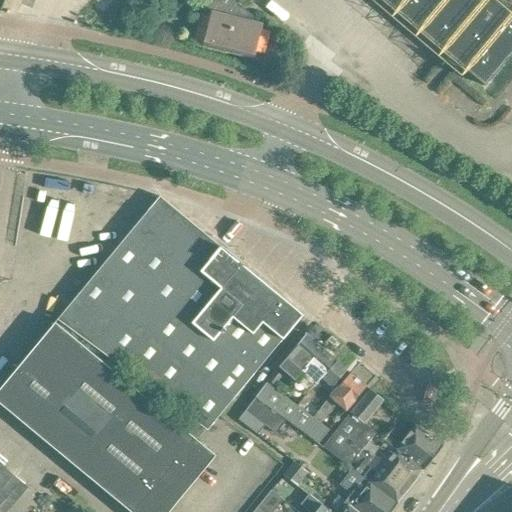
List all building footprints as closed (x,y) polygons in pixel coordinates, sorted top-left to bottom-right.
[(262,25),(251,22),(253,16),(236,2),(237,0),(198,0),(212,12),(204,46),(254,59),(262,25)] [(511,0),(382,0),(439,48),(485,86),(511,53),(511,0)] [(121,366),(221,247),(159,196),(56,319),(121,366)] [(208,430),(295,325),(303,315),(221,247),(121,366),(208,430)] [(198,440),(186,430),(55,321),(0,387),(0,402),(132,511),(168,511),(216,455),(198,440)] [(286,357),(278,366),(294,379),(321,347),(306,334),(286,356),(286,357)] [(322,378),(336,360),(321,347),(294,379),(293,381),(307,392),(317,382),(321,377),(322,378)] [(332,387),(347,370),(336,360),(322,378),(332,387)] [(346,410),(366,386),(350,372),(329,395),(330,396),(312,417),(321,423),(338,403),(346,410)] [(272,376),(269,379),(276,385),(279,382),(272,376)] [(305,405),(321,386),(317,382),(307,392),(309,393),(300,403),(305,405)] [(266,383),(256,396),(286,418),(318,443),(329,429),(321,423),(312,417),(266,383)] [(370,389),(350,413),(364,424),(368,419),(384,401),(370,389)] [(286,418),(256,396),(238,419),(257,434),(264,424),(275,432),(286,418)] [(424,470),(386,439),(385,440),(379,447),(370,440),(376,432),(372,429),(350,413),(336,430),(353,443),(363,450),(410,485),(423,469),(424,470)] [(0,423),(0,483),(10,491),(39,456),(0,423)] [(444,446),(415,424),(406,435),(394,425),(383,438),(385,440),(386,439),(424,470),(444,446)] [(410,485),(363,450),(353,443),(336,430),(323,446),(348,465),(358,453),(366,458),(355,471),(369,481),(397,502),(410,485)] [(297,484),(307,471),(294,461),(283,474),(296,484),(297,485),(297,484)] [(36,506),(57,475),(46,467),(25,499),(36,506)] [(397,502),(369,481),(359,494),(354,489),(345,500),(351,505),(359,511),(390,511),(398,503),(397,502)] [(333,511),(297,484),(297,485),(296,484),(289,494),(311,511),(333,511)] [(272,511),(283,499),(271,489),(252,511),(272,511)] [(359,511),(351,505),(345,500),(335,511),(359,511)]
